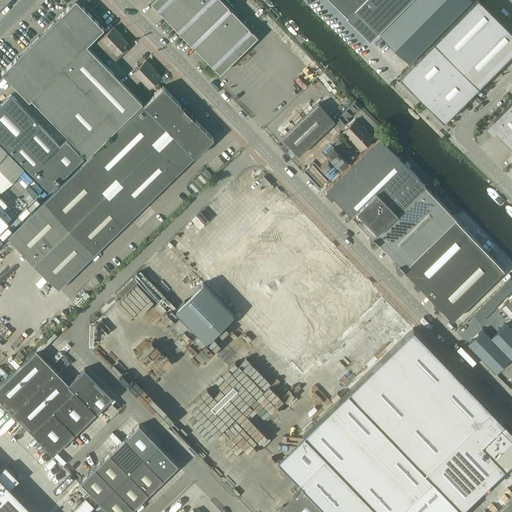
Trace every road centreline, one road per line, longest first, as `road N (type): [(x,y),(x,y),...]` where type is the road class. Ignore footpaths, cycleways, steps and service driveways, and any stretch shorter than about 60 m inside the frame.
road 1 (secondary): [(511,405),(260,147)]
road 2 (unclassified): [(134,404),(87,356),(80,329),(94,306),(260,147)]
road 3 (secondary): [(260,147),(118,0)]
